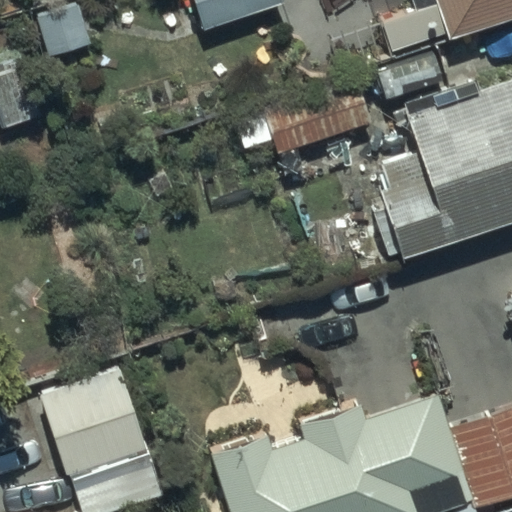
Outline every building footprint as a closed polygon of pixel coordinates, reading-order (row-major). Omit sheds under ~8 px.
[(78,0),(73,0),(33,13),(47,54),(92,40),(78,0)] [(191,0),(201,28),(284,1),(283,0),(191,0)] [(511,0),(414,0),(417,7),(383,18),(393,49),(445,32),(447,37),(511,15),(511,0)] [(21,52),(0,59),(0,125),(42,110),(21,52)] [(511,69),(395,107),(408,149),(377,159),(385,185),(377,187),(399,255),(511,218),(511,69)] [(272,138),(275,150),(372,120),(358,77),(233,116),(243,147),(272,138)] [(511,286),(497,292),(511,337),(511,286)] [(114,362),(32,391),(75,511),(86,511),(159,487),(114,362)] [(468,504),(511,489),(511,398),(440,422),(430,389),(362,411),(357,398),(292,418),(297,433),(272,441),(267,426),(203,446),(224,511),(415,511),(465,496),(468,504)]
